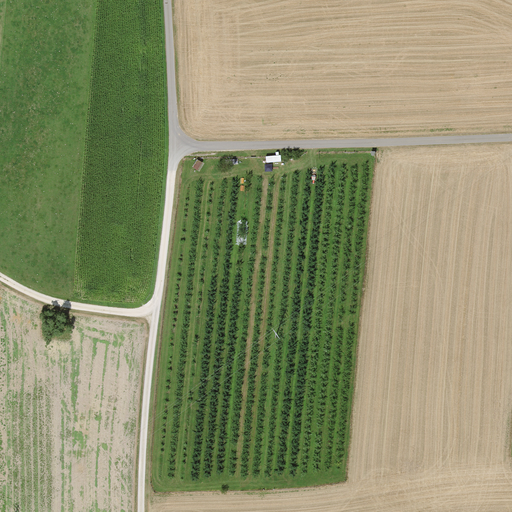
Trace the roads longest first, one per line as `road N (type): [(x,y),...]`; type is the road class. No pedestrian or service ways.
road 1 (track): [(166,0),(174,147),(140,511)]
road 2 (track): [(174,147),(511,137)]
road 3 (track): [(153,313),(46,300),(0,277)]
